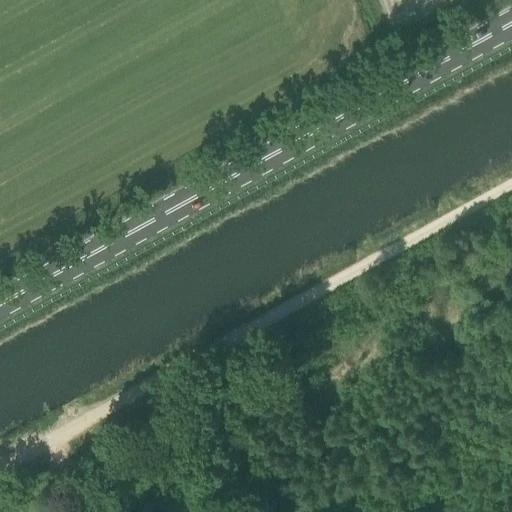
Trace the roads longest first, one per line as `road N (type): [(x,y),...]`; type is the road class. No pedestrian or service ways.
road 1 (primary): [(0,307),(511,27)]
road 2 (track): [(511,190),(42,444)]
